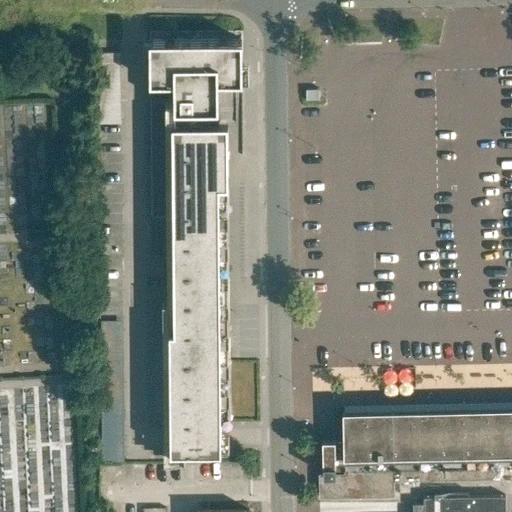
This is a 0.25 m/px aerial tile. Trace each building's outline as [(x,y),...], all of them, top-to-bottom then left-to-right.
[(163,302),(164,462),(185,462),(185,451),(221,451),(221,422),(230,422),(230,360),(220,360),(218,81),(243,81),(242,31),(150,31),(151,257),(169,257),(169,302),(163,302)] [(319,100),(319,89),(306,89),(306,100),(319,100)] [(45,231),(27,232),(28,246),(46,245),(45,231)] [(324,475),(320,475),(320,498),(372,497),(371,481),(394,480),(511,477),(511,412),(343,416),(344,438),(323,438),(324,475)] [(394,480),(371,481),(372,497),(395,496),(394,480)] [(425,511),(505,511),(505,497),(423,498),(423,500),(425,500),(425,511)]
